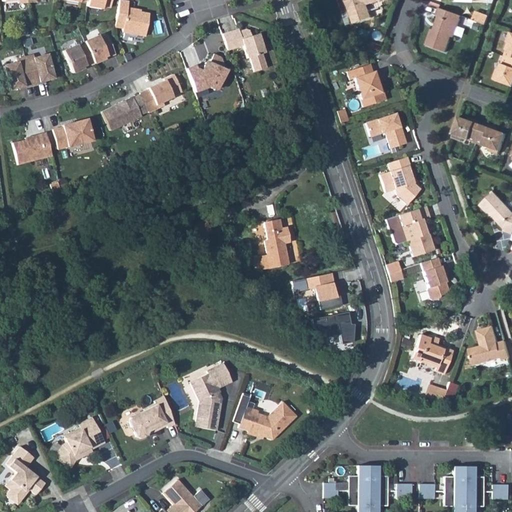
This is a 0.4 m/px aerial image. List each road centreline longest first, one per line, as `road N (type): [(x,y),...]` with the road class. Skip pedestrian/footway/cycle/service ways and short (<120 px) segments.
road 1 (residential): [(280,0),(380,307),(369,377),(332,428)]
road 2 (residential): [(0,115),(76,96),(136,68),(187,27),(183,9)]
road 3 (residential): [(495,282),(458,247),(428,152),(438,84)]
road 4 (residential): [(267,490),(252,477),(181,455),(83,511)]
road 5 (residential): [(332,428),(361,455),(511,458)]
